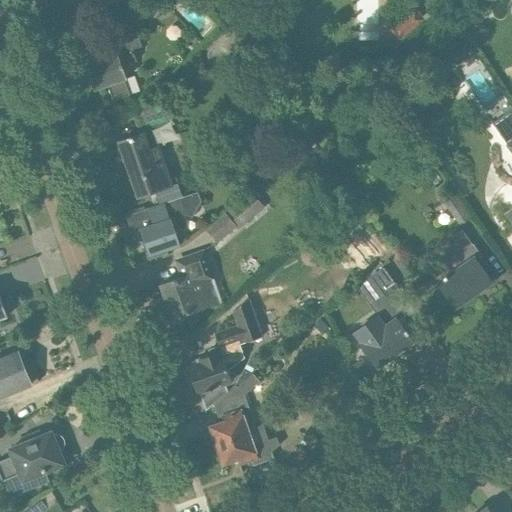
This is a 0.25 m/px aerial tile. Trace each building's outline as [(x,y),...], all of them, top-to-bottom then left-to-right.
[(98,0),(101,9),(103,8),(105,14),(118,10),(116,3),(118,2),(117,0),(98,0)] [(129,29),(141,19),(155,7),(152,4),(157,0),(171,0),(173,2),(174,0),(141,0),(132,7),(120,18),(129,29)] [(262,0),(246,8),(257,40),(272,35),(265,12),(280,7),(277,0),(262,0)] [(378,0),(358,0),(357,23),(368,23),(369,18),(378,18),(378,0)] [(224,14),(230,21),(242,10),(236,4),(224,14)] [(424,21),(415,10),(391,29),(399,39),(424,21)] [(231,29),(231,30),(248,23),(245,14),(231,24),(229,26),(231,29)] [(142,46),(137,31),(112,40),(117,54),(85,65),(94,89),(107,85),(113,101),(130,95),(124,79),(127,78),(122,65),(136,60),(132,49),(142,46)] [(377,61),(367,69),(379,84),(388,75),(377,61)] [(466,77),(484,107),(501,98),(483,67),(466,77)] [(121,147),(118,148),(123,163),(126,162),(139,196),(154,191),(159,204),(167,202),(182,196),(175,176),(168,179),(157,146),(165,144),(160,128),(152,131),(151,128),(171,120),(165,102),(154,106),(136,113),(142,131),(143,133),(119,142),(121,147)] [(511,109),(493,123),(511,150),(511,210),(505,215),(511,224),(511,109)] [(336,110),(325,118),(331,125),(342,118),(336,110)] [(300,150),(313,145),(304,120),(291,125),(300,150)] [(265,207),(251,190),(239,200),(206,229),(218,243),(236,228),(238,230),(265,207)] [(145,238),(141,240),(148,259),(167,252),(166,249),(177,245),(179,245),(174,228),(179,227),(186,214),(192,218),(201,202),(198,191),(186,195),(182,196),(167,202),(159,204),(148,208),(153,225),(141,229),(145,238)] [(455,196),(444,203),(459,226),(471,218),(455,196)] [(452,274),(439,283),(442,288),(454,304),(475,289),(478,293),(484,288),(482,285),(490,279),(478,263),(475,259),(481,255),(473,243),(473,244),(463,230),(452,237),(459,247),(451,245),(443,250),(442,259),(452,274)] [(183,276),(160,284),(173,319),(191,313),(200,310),(215,304),(207,281),(214,278),(208,263),(204,250),(200,252),(181,258),(177,259),(183,276)] [(385,312),(354,333),(361,344),(365,350),(377,366),(412,341),(409,338),(424,327),(414,313),(382,268),(363,281),(385,312)] [(0,318),(7,316),(6,313),(9,311),(4,298),(1,299),(0,296),(0,318)] [(198,390),(198,393),(200,392),(206,410),(213,404),(228,391),(226,384),(232,382),(228,371),(245,359),(240,345),(262,337),(248,300),(233,312),(238,326),(234,327),(215,334),(219,346),(209,349),(211,356),(198,360),(199,361),(189,365),(190,368),(185,370),(188,381),(192,392),(198,390)] [(321,319),(315,325),(323,333),(329,327),(321,319)] [(0,395),(31,383),(19,352),(0,359),(0,395)] [(363,358),(350,368),(357,378),(370,368),(363,358)] [(212,431),(208,432),(214,448),(217,446),(249,435),(257,429),(256,428),(244,395),(259,381),(253,373),(238,386),(236,385),(228,392),(228,391),(213,404),(221,412),(224,421),(210,426),(212,431)] [(323,410),(309,388),(293,398),(308,420),(323,410)] [(270,453),(280,445),(276,437),(268,439),(264,424),(249,435),(217,446),(223,464),(237,459),(239,464),(252,459),(254,464),(272,458),(270,453)] [(52,435),(51,432),(36,439),(33,433),(22,438),(24,443),(10,449),(13,456),(0,460),(0,476),(2,481),(20,474),(23,480),(26,479),(30,488),(47,481),(44,472),(64,464),(59,450),(61,449),(63,446),(64,443),(63,439),(61,437),(59,435),(56,434),(52,435)] [(22,511),(44,511),(50,508),(43,498),(22,511)]
